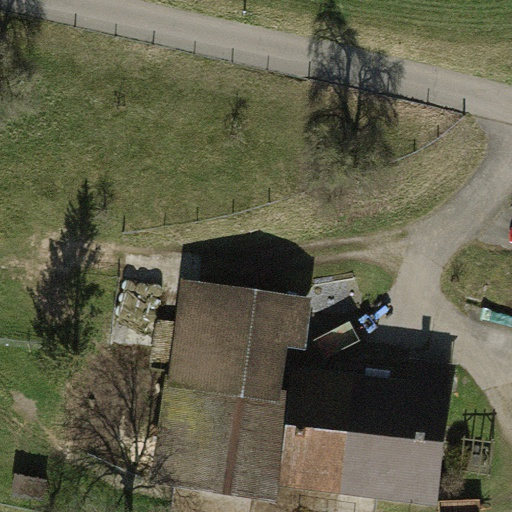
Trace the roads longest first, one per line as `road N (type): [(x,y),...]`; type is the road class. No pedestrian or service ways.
road 1 (residential): [(511,89),(83,0)]
road 2 (track): [(511,422),(411,285),(511,158)]
